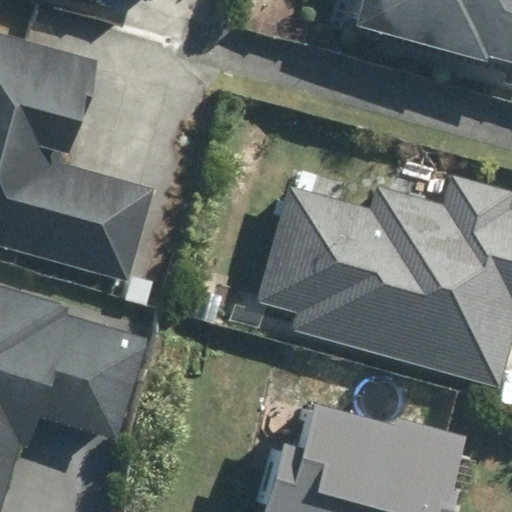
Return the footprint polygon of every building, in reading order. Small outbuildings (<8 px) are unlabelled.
[(511,0),(328,0),(323,27),(511,68),(511,0)] [(80,61),(0,37),(0,250),(105,281),(132,190),(49,166),(80,61)] [(283,312),(278,331),(478,389),(510,281),(511,281),(511,215),(490,209),(495,191),(402,164),(393,195),(353,183),(346,205),(273,184),(239,299),(283,312)] [(129,334),(0,291),(0,466),(16,418),(93,443),(129,334)] [(433,388),(278,352),(241,511),(246,511),(420,511),(405,508),(433,388)]
